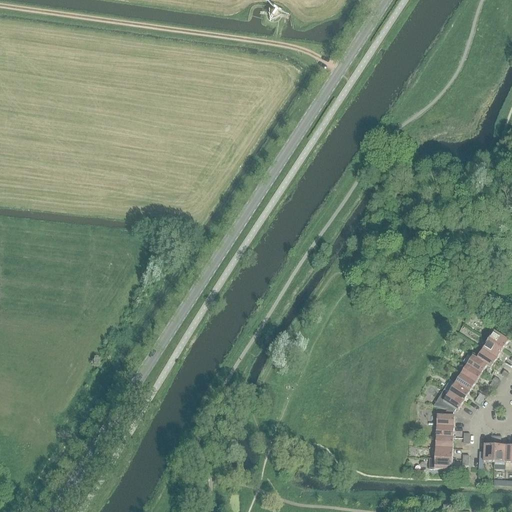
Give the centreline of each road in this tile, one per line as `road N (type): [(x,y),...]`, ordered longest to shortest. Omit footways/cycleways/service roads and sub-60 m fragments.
road 1 (secondary): [(55,511),(381,0)]
road 2 (track): [(333,75),(318,58),(274,43),(0,6)]
